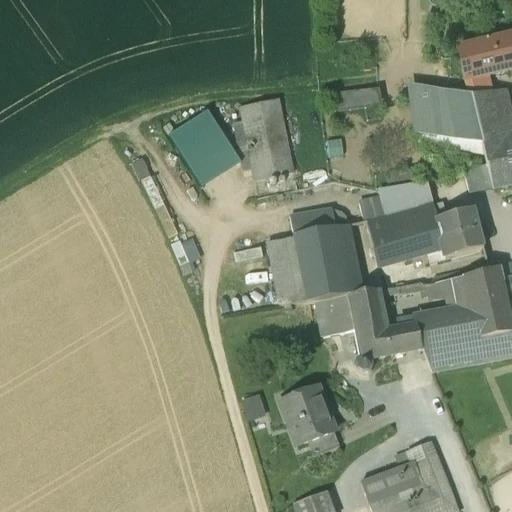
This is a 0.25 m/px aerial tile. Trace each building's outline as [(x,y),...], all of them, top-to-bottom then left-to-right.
[(511,36),(457,49),(465,82),(511,71),(511,36)] [(511,132),(500,135),(490,94),(469,98),(441,93),(408,88),(413,134),(482,147),(486,167),(491,189),(511,184),(511,132)] [(379,107),(379,90),(329,92),(330,109),(379,107)] [(277,103),(240,111),(255,184),(292,176),(277,103)] [(206,111),(166,134),(198,188),(238,165),(206,111)] [(486,167),(462,172),(468,195),(491,189),(486,167)] [(470,211),(433,221),(440,246),(444,260),(480,250),(470,211)] [(330,212),(289,220),(305,304),(315,303),(349,296),(340,244),(348,243),(346,228),(333,230),(330,212)] [(398,214),(366,221),(375,262),(440,246),(433,221),(402,230),(398,214)] [(372,363),(420,352),(511,334),(511,336),(511,311),(501,268),(464,278),(469,312),(413,322),(414,327),(388,332),(380,291),(349,296),(355,331),(361,361),(358,364),(358,368),(359,372),(362,374),(366,375),(370,374),(373,370),(373,366),(372,363)] [(349,296),(315,303),(321,337),(355,331),(349,296)] [(316,390),(280,404),(296,448),(307,444),(332,434),(316,390)] [(242,399),(245,421),(265,418),(262,396),(242,399)] [(332,434),(307,444),(313,458),(338,449),(332,434)] [(362,482),(372,511),(460,511),(436,443),(407,454),(411,464),(362,482)] [(333,511),(328,495),(294,508),(295,511),(333,511)]
